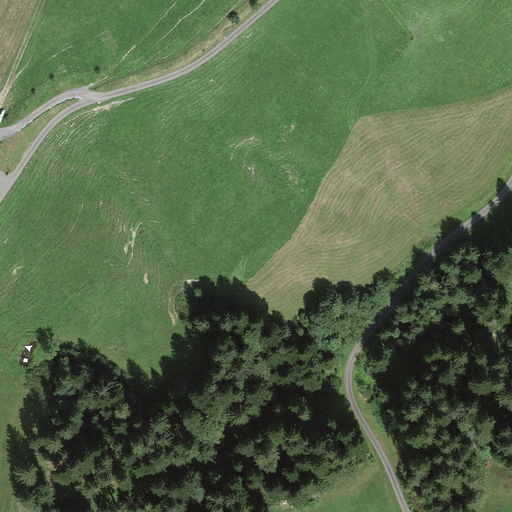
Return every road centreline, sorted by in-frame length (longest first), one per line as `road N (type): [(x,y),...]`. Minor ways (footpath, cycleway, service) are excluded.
road 1 (track): [(511,178),(421,266),(350,361),(350,392),(406,511)]
road 2 (track): [(275,0),(196,65),(67,111),(0,197)]
